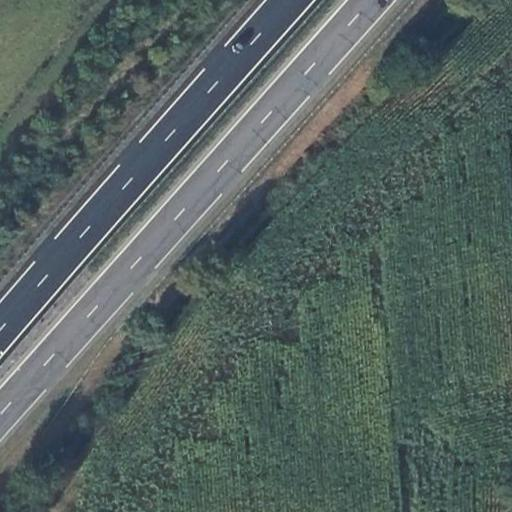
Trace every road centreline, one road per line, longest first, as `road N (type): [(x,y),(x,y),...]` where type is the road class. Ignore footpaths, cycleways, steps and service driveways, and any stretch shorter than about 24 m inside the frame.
road 1 (trunk): [(0,413),(369,0)]
road 2 (trunk): [(291,0),(0,328)]
